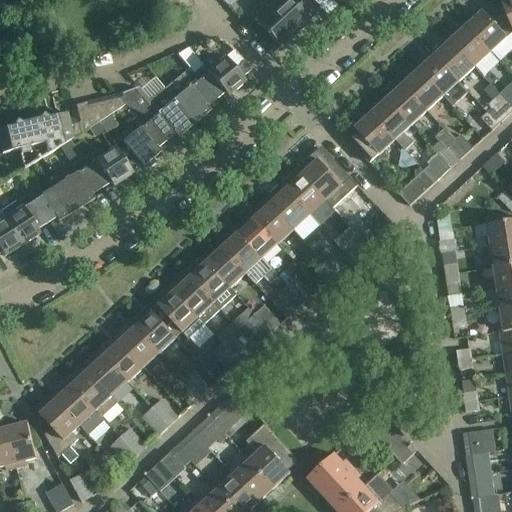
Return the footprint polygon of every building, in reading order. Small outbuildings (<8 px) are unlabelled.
[(296,7),(289,0),(276,0),(266,10),(261,4),(249,14),(276,44),(287,34),(291,39),(309,22),(296,7)] [(491,54),(511,34),(511,28),(499,0),(497,0),(474,21),(471,17),(463,24),(491,54)] [(511,0),(499,0),(511,28),(511,0)] [(475,68),(491,54),(463,24),(456,31),(460,35),(451,42),(475,68)] [(459,83),(475,68),(451,42),(442,50),(439,46),(432,53),(459,83)] [(459,83),(432,53),(424,60),(428,64),(419,72),(443,98),(453,108),(469,93),(459,83)] [(196,72),(193,75),(215,101),(224,94),(227,98),(245,83),(241,79),(251,71),(244,63),(234,71),(224,59),(211,70),(205,64),(196,72)] [(207,109),(215,101),(193,75),(189,70),(164,90),(194,126),(210,112),(207,109)] [(400,82),(427,112),(443,98),(419,72),(411,80),(407,76),(400,82)] [(390,86),(381,94),(387,101),(411,127),(427,112),(400,82),(393,89),(390,86)] [(143,115),(166,143),(174,136),(177,140),(194,126),(164,90),(150,102),(138,89),(117,97),(124,106),(143,115)] [(487,114),(499,126),(511,113),(511,108),(499,95),(487,107),(491,110),(487,114)] [(124,106),(117,97),(72,108),(75,119),(67,121),(65,114),(48,119),(48,122),(41,124),(40,120),(0,130),(0,146),(2,155),(19,151),(24,170),(77,138),(98,123),(109,117),(124,106)] [(375,105),(368,111),(395,142),(404,151),(413,143),(408,138),(407,139),(403,135),(411,127),(387,101),(379,109),(375,105)] [(395,142),(368,111),(361,118),(364,122),(355,131),(359,135),(350,143),(370,165),(395,142)] [(492,132),(499,126),(487,114),(481,120),(492,132)] [(157,150),(166,143),(154,129),(143,115),(133,123),(139,129),(122,143),(124,146),(116,152),(130,173),(140,165),(142,168),(145,166),(148,169),(155,163),(152,160),(160,154),(157,150)] [(109,117),(98,123),(105,134),(116,127),(109,117)] [(460,161),(467,155),(455,143),(444,131),(435,138),(446,151),(449,149),(460,161)] [(455,143),(467,155),(473,150),(462,137),(455,143)] [(91,175),(101,190),(110,185),(112,189),(132,176),(130,173),(116,152),(115,149),(96,161),(92,154),(81,161),(91,175)] [(300,173),(326,202),(333,210),(358,187),(324,151),(316,158),(313,156),(302,166),(304,169),(300,173)] [(439,158),(423,172),(435,185),(451,170),(439,158)] [(67,198),(76,212),(94,201),(91,197),(101,190),(91,175),(81,161),(71,167),(75,174),(58,185),(67,198)] [(16,175),(19,182),(27,177),(24,170),(16,175)] [(410,207),(435,185),(423,172),(398,195),(410,207)] [(310,217),(326,202),(300,173),(295,178),(292,175),(281,185),(310,217)] [(37,210),(46,225),(55,220),(58,224),(76,212),(67,198),(58,185),(42,196),(37,189),(27,196),(37,210)] [(294,231),(310,217),(281,185),(270,195),(273,198),(268,203),(294,231)] [(511,200),(505,193),(498,200),(505,207),(511,200)] [(13,233),(21,247),(39,236),(37,232),(46,225),(37,210),(27,196),(17,202),(0,212),(0,213),(4,220),(13,233)] [(278,246),(294,231),(268,203),(263,207),(260,204),(249,214),(278,246)] [(0,255),(1,255),(3,259),(21,247),(13,233),(4,220),(0,213),(0,255)] [(236,232),(262,260),(278,246),(249,214),(238,225),(241,228),(236,232)] [(350,228),(367,247),(392,224),(383,214),(368,229),(359,220),(350,228)] [(487,248),(511,244),(511,222),(504,223),(488,226),(490,237),(486,238),(487,248)] [(358,256),(367,247),(350,228),(341,237),(344,241),(358,256)] [(453,241),(452,231),(439,233),(440,243),(453,241)] [(246,275),(262,260),(236,232),(230,237),(228,234),(217,243),(246,275)] [(204,261),(230,290),(246,275),(217,243),(207,253),(210,256),(204,261)] [(494,269),(511,266),(511,244),(487,248),(489,259),(493,258),(494,269)] [(318,258),(335,276),(344,268),(331,253),(327,249),(318,258)] [(335,276),(318,258),(309,266),(312,270),(326,285),(335,276)] [(230,290),(204,261),(200,265),(197,262),(186,273),(221,311),(236,296),(230,290)] [(445,276),(458,274),(457,265),(444,267),(445,276)] [(494,291),(511,288),(511,266),(494,269),(496,280),(492,281),(494,291)] [(221,311),(186,273),(174,283),(177,286),(172,290),(205,325),(221,311)] [(460,284),(458,274),(445,276),(447,286),(460,284)] [(296,278),(286,287),(303,305),(313,297),(296,278)] [(294,314),(303,305),(286,287),(277,295),(281,300),(294,314)] [(501,312),(511,309),(511,288),(494,291),(495,302),(499,301),(501,312)] [(165,292),(153,302),(159,308),(153,314),(170,332),(176,327),(188,340),(205,325),(172,290),(168,295),(165,292)] [(287,320),(294,314),(281,300),(274,306),(287,320)] [(264,307),(254,316),(271,335),(281,326),(264,307)] [(450,310),(452,319),(465,317),(463,308),(450,310)] [(500,333),(511,331),(511,309),(501,312),(502,323),(498,323),(500,333)] [(142,312),(131,322),(160,354),(176,339),(170,332),(153,314),(150,311),(145,315),(142,312)] [(262,343),(271,335),(254,316),(245,325),(262,343)] [(466,327),(465,317),(452,319),(453,329),(466,327)] [(144,369),(160,354),(131,322),(120,333),(122,336),(118,340),(144,369)] [(223,345),(240,364),(256,349),(239,330),(223,345)] [(503,355),(511,353),(511,331),(500,333),(503,355)] [(99,352),(128,383),(144,369),(118,340),(113,345),(110,342),(99,352)] [(240,364),(223,345),(213,354),(230,372),(240,364)] [(457,353),(458,362),(471,360),(470,350),(457,353)] [(112,398),(128,383),(99,352),(88,362),(91,365),(86,369),(112,398)] [(473,369),(471,360),(458,362),(460,372),(473,369)] [(79,371),(67,381),(96,413),(102,419),(118,404),(112,398),(86,369),(81,374),(79,371)] [(184,380),(201,399),(210,390),(193,372),(184,380)] [(192,408),(201,399),(184,380),(175,389),(178,393),(192,408)] [(80,427),(96,413),(67,381),(56,391),(59,394),(54,398),(80,427)] [(463,395),(464,405),(478,403),(476,393),(463,395)] [(73,434),(80,427),(54,398),(49,404),(46,400),(35,410),(52,430),(45,436),(52,448),(58,459),(78,440),(73,434)] [(152,410),(169,428),(178,420),(165,405),(162,401),(152,410)] [(478,403),(464,405),(466,414),(479,412),(478,403)] [(209,419),(213,423),(222,433),(239,418),(226,404),(209,419)] [(169,428),(152,410),(143,418),(146,422),(160,437),(169,428)] [(384,424),(377,417),(367,426),(374,433),(384,424)] [(220,444),(227,438),(222,433),(213,423),(209,419),(194,433),(196,437),(206,447),(216,439),(220,444)] [(7,430),(15,461),(16,465),(17,469),(26,466),(25,462),(37,459),(33,444),(28,425),(7,430)] [(265,426),(247,442),(258,455),(250,462),(274,489),(291,474),(288,471),(298,462),(265,426)] [(15,461),(7,430),(0,431),(0,468),(5,467),(6,471),(17,469),(16,465),(15,461)] [(120,439),(137,457),(147,449),(130,430),(120,439)] [(344,447),(352,456),(370,440),(362,431),(344,447)] [(463,435),(467,457),(486,454),(483,432),(463,435)] [(184,455),(190,462),(206,447),(196,437),(194,433),(178,448),(184,455)] [(128,466),(137,457),(120,439),(111,447),(128,466)] [(397,458),(407,449),(400,442),(390,451),(397,458)] [(178,448),(162,463),(176,478),(185,470),(183,469),(191,462),(190,462),(184,455),(178,448)] [(407,449),(397,458),(403,465),(413,456),(407,449)] [(470,478),(489,475),(486,454),(467,457),(470,478)] [(323,496),(353,469),(345,461),(342,464),(335,456),(308,480),(323,496)] [(231,474),(259,504),(274,489),(250,462),(241,470),(239,467),(231,474)] [(353,469),(323,496),(337,511),(364,488),(357,480),(360,477),(353,469)] [(167,485),(153,470),(146,477),(150,481),(159,491),(159,492),(167,485)] [(218,492),(236,511),(249,511),(259,504),(231,474),(223,481),(226,484),(218,492)] [(84,480),(81,475),(70,482),(73,486),(82,504),(93,498),(84,480)] [(364,488),(337,511),(398,511),(404,510),(390,494),(393,491),(378,475),(364,488)] [(493,497),(489,475),(470,478),(473,500),(493,497)] [(159,491),(150,481),(143,488),(152,498),(159,491)] [(63,511),(74,506),(63,485),(47,494),(49,497),(56,511),(63,511)] [(207,511),(236,511),(218,492),(210,499),(207,496),(199,503),(207,511)] [(474,511),(494,511),(493,497),(473,500),(474,511)] [(26,505),(27,511),(37,511),(35,502),(26,505)] [(207,511),(199,503),(191,510),(192,511),(207,511)]
